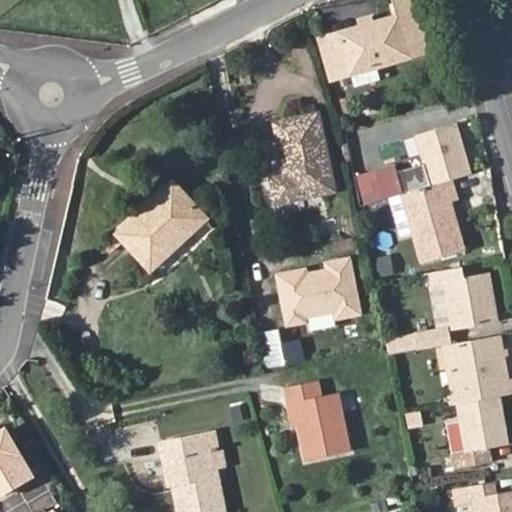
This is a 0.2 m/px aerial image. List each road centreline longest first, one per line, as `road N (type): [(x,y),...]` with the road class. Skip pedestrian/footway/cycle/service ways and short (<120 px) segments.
road 1 (residential): [(54,91),(22,327),(0,375)]
road 2 (residential): [(54,91),(171,55),(282,0)]
road 3 (unknown): [(22,327),(151,448)]
